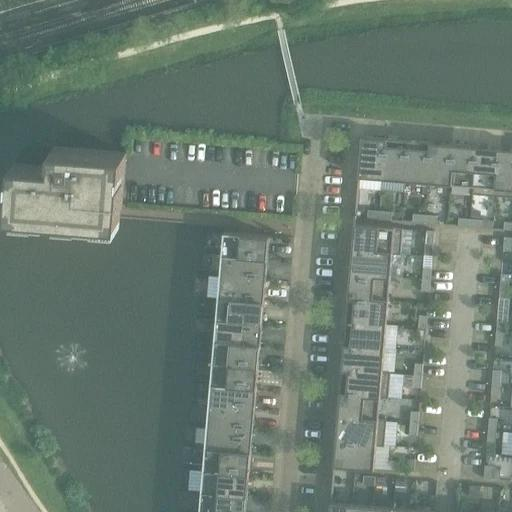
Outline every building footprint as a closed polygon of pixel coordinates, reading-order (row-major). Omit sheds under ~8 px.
[(386,139),(362,137),(359,178),(383,180),(386,139)] [(409,141),(386,139),(383,180),(406,182),(409,141)] [(432,143),(409,141),(406,182),(428,183),(432,143)] [(455,145),(432,143),(428,183),(451,185),(455,145)] [(477,147),(455,145),(451,185),(472,187),(472,195),(473,195),(477,147)] [(500,149),(477,147),(473,195),(496,197),(500,149)] [(98,216),(99,207),(122,209),(127,154),(54,148),(52,162),(55,162),(55,167),(14,163),(10,216),(13,216),(13,209),(98,216)] [(511,150),(500,149),(496,197),(511,198),(511,150)] [(368,211),(367,219),(379,220),(380,212),(368,211)] [(392,213),(380,212),(379,220),(391,221),(392,213)] [(425,216),(413,215),(412,223),(424,224),(425,216)] [(437,217),(425,216),(424,224),(436,225),(437,217)] [(471,220),(459,219),(458,227),(470,228),(471,220)] [(483,221),(471,220),(470,228),(482,229),(483,221)] [(355,225),(352,250),(401,254),(403,229),(355,225)] [(426,231),(425,245),(433,245),(434,232),(426,231)] [(270,237),(224,233),(222,255),(268,259),(270,237)] [(511,241),(511,238),(504,238),(503,251),(511,252),(511,241)] [(401,254),(352,250),(350,274),(391,278),(392,255),(400,256),(401,254)] [(268,259),(222,255),(220,277),(266,281),(268,259)] [(423,268),(422,280),(430,281),(431,269),(423,268)] [(391,278),(350,274),(348,298),(388,302),(391,278)] [(501,275),(500,287),(508,288),(509,276),(501,275)] [(266,281),(220,277),(219,298),(264,302),(266,281)] [(430,281),(422,280),(421,292),(429,293),(430,281)] [(508,288),(500,287),(499,299),(507,300),(508,288)] [(264,302),(219,298),(217,320),(263,324),(264,302)] [(388,302),(348,298),(346,322),(386,326),(388,302)] [(419,316),(418,328),(426,329),(427,317),(419,316)] [(263,324),(217,320),(215,341),(261,345),(263,324)] [(386,326),(346,322),(344,346),(384,349),(386,326)] [(505,323),(497,323),(496,335),(504,336),(505,323)] [(426,329),(418,328),(417,340),(425,341),(426,329)] [(504,336),(496,335),(495,347),(503,347),(504,336)] [(261,345),(215,341),(213,363),(259,367),(261,345)] [(390,373),(382,372),(384,349),(344,346),(342,370),(390,374),(390,373)] [(259,367),(213,363),(211,384),(257,388),(259,367)] [(415,364),(414,376),(422,377),(423,365),(415,364)] [(388,398),(390,374),(342,370),(340,394),(388,398)] [(501,371),(493,371),(492,383),(500,383),(501,371)] [(422,377),(414,376),(413,388),(421,389),(422,377)] [(500,383),(492,383),(491,395),(499,395),(500,383)] [(211,384),(209,406),(255,410),(257,388),(211,384)] [(380,399),(388,399),(388,398),(340,394),(338,418),(386,422),(386,420),(378,420),(380,399)] [(255,410),(209,406),(207,427),(253,431),(255,410)] [(411,412),(410,424),(418,425),(419,413),(411,412)] [(386,422),(338,418),(336,442),(384,446),(386,422)] [(497,419),(489,419),(488,431),(496,431),(497,419)] [(418,425),(410,424),(409,436),(417,437),(418,425)] [(253,431),(207,427),(206,449),(251,453),(253,431)] [(496,431),(488,431),(487,443),(495,443),(496,431)] [(376,447),(384,447),(384,446),(336,442),(334,467),(374,470),(376,447)] [(251,453),(206,449),(204,470),(250,474),(251,453)] [(407,460),(406,473),(414,474),(415,460),(407,460)] [(493,467),(485,466),(484,479),(492,480),(493,467)] [(250,474),(204,470),(202,492),(248,496),(250,474)] [(375,477),(374,485),(388,487),(388,479),(375,477)] [(501,506),(502,487),(471,486),(471,505),(501,506)] [(246,511),(248,496),(202,492),(200,511),(246,511)] [(351,511),(352,505),(331,503),(330,511),(351,511)]
